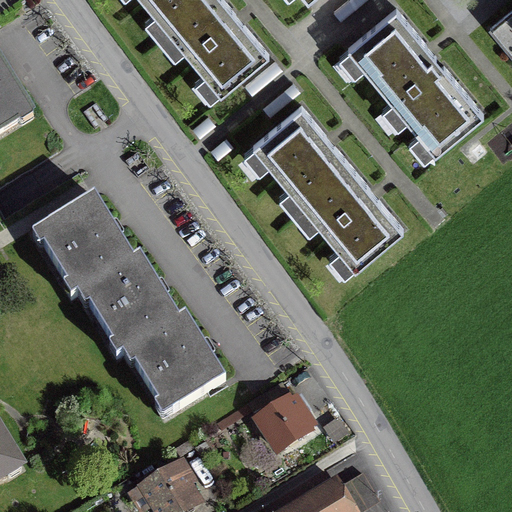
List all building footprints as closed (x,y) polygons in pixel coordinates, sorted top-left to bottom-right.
[(143,0),(170,33),(209,0),(143,0)] [(269,54),(224,0),(209,0),(170,33),(221,94),(269,54)] [(436,154),(484,114),(397,8),(348,48),(436,154)] [(511,53),(511,10),(491,28),(511,53)] [(0,134),(21,121),(17,115),(28,108),(0,62),(0,134)] [(253,145),(305,207),(353,167),(302,105),(253,145)] [(404,229),(353,167),(305,207),(356,269),(404,229)] [(75,283),(82,294),(88,290),(134,262),(95,198),(42,230),(49,242),(43,245),(69,287),(75,283)] [(95,301),(89,305),(114,346),(121,343),(127,354),(134,350),(180,322),(141,258),(134,262),(88,290),(95,301)] [(134,350),(140,360),(134,364),(160,406),(166,402),(173,414),(225,381),(186,318),(180,322),(134,350)] [(289,402),(259,422),(279,452),(308,432),(307,431),(316,425),(297,398),(289,403),(289,402)] [(0,480),(9,475),(5,468),(16,461),(0,434),(0,480)] [(141,511),(145,511),(154,507),(157,511),(182,511),(197,503),(187,486),(194,482),(184,466),(144,490),(132,497),(141,511)] [(357,511),(378,500),(363,474),(337,490),(335,486),(334,486),(326,472),(267,508),(269,511),(357,511)]
